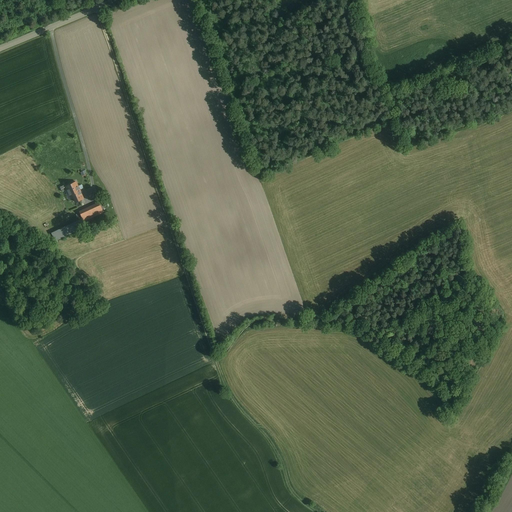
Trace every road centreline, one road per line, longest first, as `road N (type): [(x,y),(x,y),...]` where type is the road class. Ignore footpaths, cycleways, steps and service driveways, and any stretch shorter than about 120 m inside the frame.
road 1 (track): [(96,8),(229,389)]
road 2 (track): [(466,385),(384,326),(364,321),(245,325),(220,366)]
road 3 (track): [(277,0),(328,148)]
road 4 (unclassified): [(117,0),(0,48)]
